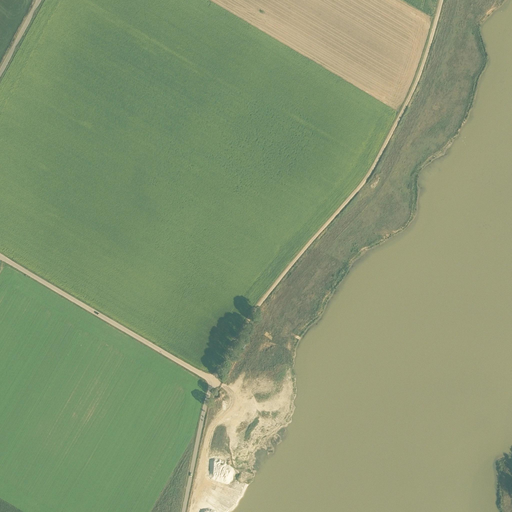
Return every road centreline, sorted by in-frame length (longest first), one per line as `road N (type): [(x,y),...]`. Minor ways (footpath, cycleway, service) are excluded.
road 1 (track): [(212,380),(261,299),(367,178),(412,92),(441,0)]
road 2 (unclassified): [(183,511),(212,380),(0,257)]
